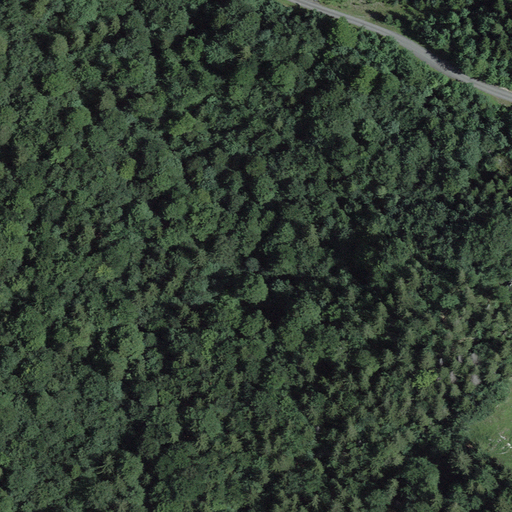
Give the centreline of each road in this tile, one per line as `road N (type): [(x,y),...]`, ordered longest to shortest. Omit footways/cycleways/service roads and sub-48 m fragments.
road 1 (unclassified): [(511,99),(393,37),(294,0)]
road 2 (track): [(341,18),(511,10)]
